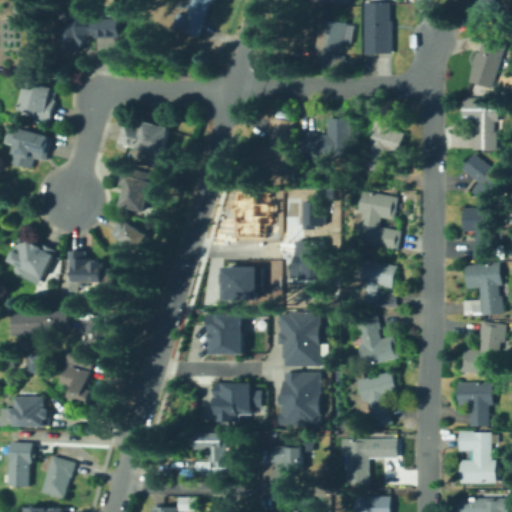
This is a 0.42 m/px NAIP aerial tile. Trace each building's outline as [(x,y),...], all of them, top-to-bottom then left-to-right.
[(203,37),(174,28),(178,12),(189,15),(193,0),(217,0),(216,4),(213,4),(203,37)] [(478,27),(470,9),(478,6),(475,0),(496,0),(504,17),(478,27)] [(393,52),(367,52),(367,1),(393,1),(393,52)] [(74,55),(54,34),(68,22),(68,19),(72,15),(75,15),(76,17),(84,9),(92,18),(121,18),(121,37),(95,37),(74,55)] [(326,57),(315,54),(324,18),(345,23),(346,20),(356,23),(351,42),(344,40),(342,51),(328,48),(326,57)] [(492,87),(468,78),(475,60),(478,51),(479,51),(484,36),(507,44),(492,87)] [(352,68),(345,66),(346,59),(353,60),(352,68)] [(54,120),(21,112),(29,77),(60,84),(57,99),(59,99),(54,120)] [(498,149),(474,149),(474,130),(476,130),(476,121),(464,121),(464,97),(500,97),(499,123),(496,123),(496,131),(498,131),(498,149)] [(289,171),(248,164),(252,141),(270,144),(272,134),(269,134),(272,116),(296,121),(293,138),(291,137),(289,148),(293,149),(289,171)] [(353,157),(330,157),(330,154),(319,154),(319,156),(301,156),(301,131),(319,131),(319,134),(332,134),(332,117),(353,117),(353,157)] [(378,177),(358,171),(364,152),(367,153),(375,124),(382,126),(384,119),(396,122),(394,128),(408,132),(401,157),(387,153),(382,169),(380,168),(378,177)] [(164,153),(120,142),(125,123),(143,127),(145,120),(171,127),(164,153)] [(33,167),(22,164),(22,166),(13,164),(18,145),(6,141),(10,125),(22,128),(23,126),(51,134),(50,140),(52,140),(46,161),(36,158),(33,167)] [(492,205),(474,188),(480,181),(463,166),(476,152),(511,184),(492,205)] [(146,212),(121,205),(127,185),(121,184),(125,165),(154,173),(152,181),(154,182),(146,212)] [(237,190),(258,189),(258,200),(271,200),(272,225),(266,225),(266,236),(233,237),(233,225),(235,225),(235,210),(232,210),(232,197),(238,197),(237,190)] [(398,249),(359,241),(362,225),(357,224),(364,189),(400,197),(396,219),(383,216),(381,226),(402,230),(398,249)] [(302,201),(323,200),(324,223),(315,223),(315,228),(302,228),(302,201)] [(490,261),(479,260),(478,258),(474,258),(474,241),(477,241),(477,230),(464,230),(464,207),(498,207),(498,230),(495,230),(495,254),(498,254),(498,258),(490,258),(490,261)] [(134,262),(113,250),(120,237),(113,232),(122,217),(150,234),(143,246),(147,248),(142,256),(139,254),(134,262)] [(35,281),(24,276),(26,272),(21,274),(17,272),(15,268),(17,264),(10,260),(22,236),(40,245),(42,242),(58,250),(44,277),(38,274),(35,281)] [(294,239),(294,261),(288,261),(288,269),(289,269),(289,276),(331,276),(331,239),(294,239)] [(83,291),(71,291),(71,250),(88,250),(88,257),(92,257),(92,262),(95,262),(95,260),(103,260),(103,262),(107,262),(107,266),(116,266),(116,287),(101,287),(100,283),(83,283),(83,291)] [(398,307),(378,305),(379,300),(377,299),(375,305),(361,302),(366,281),(362,280),(367,258),(399,265),(394,288),(382,285),(381,290),(398,293),(398,307)] [(481,315),(481,313),(465,315),(463,299),(479,298),(480,296),(482,296),(481,286),(469,288),(466,265),(500,261),(503,284),(500,285),(501,294),(504,294),(506,312),(481,315)] [(262,266),(223,265),(222,281),(224,281),(224,288),(220,288),(220,298),(255,299),(255,295),(258,295),(258,290),(262,290),(262,266)] [(284,364),(284,357),(282,357),(282,342),(279,342),(279,331),(280,331),(280,324),(278,324),(279,309),(282,309),(321,310),(321,322),(321,342),(321,364),(284,364)] [(367,366),(361,343),(363,343),(356,314),(377,309),(383,328),(381,329),(383,337),(396,334),(401,357),(367,366)] [(47,336),(15,336),(15,312),(71,311),(71,331),(47,331),(47,336)] [(243,352),(210,352),(210,350),(209,350),(209,329),(208,329),(208,324),(206,324),(206,312),(211,313),(243,313),(243,352)] [(502,376),(461,372),(464,347),(481,349),(483,338),(480,338),(482,319),(507,322),(505,337),(502,337),(500,352),(504,352),(502,376)] [(102,348),(103,324),(126,324),(126,348),(102,348)] [(91,404),(71,399),(72,397),(66,395),(68,386),(61,384),(70,351),(96,358),(89,381),(93,382),(91,388),(95,389),(91,404)] [(9,367),(9,355),(39,355),(39,373),(26,373),(26,367),(9,367)] [(284,370),(284,378),(282,378),(282,392),(279,392),(279,403),(279,410),(278,410),(278,425),(282,425),(321,425),(321,413),(321,393),(321,370),(284,370)] [(377,427),(364,378),(393,370),(397,380),(399,392),(388,395),(396,422),(377,427)] [(215,419),(215,394),(214,394),(215,381),(243,381),(253,381),(252,413),(243,412),(240,412),(240,413),(240,420),(219,420),(217,420),(217,419),(215,419)] [(491,426),(472,426),(472,405),(460,405),(460,382),(496,382),(496,406),(491,406),(491,426)] [(50,426),(16,426),(16,418),(11,418),(11,407),(16,407),(16,395),(46,395),(46,402),(47,408),(50,408),(50,426)] [(212,460),(206,460),(206,453),(200,453),(200,447),(196,447),(196,443),(189,444),(189,436),(196,436),(196,431),(226,431),(226,461),(230,461),(230,473),(215,473),(215,460),(212,460)] [(499,484),(463,483),(463,460),(473,460),(473,451),(461,451),(461,432),(495,432),(494,435),(499,435),(499,443),(495,443),(494,461),(499,461),(499,484)] [(372,457),(372,470),(353,470),(353,457),(347,457),(347,438),(394,437),(395,457),(372,457)] [(27,485),(8,484),(9,440),(31,441),(31,462),(28,462),(27,485)] [(307,469),(285,468),(285,461),(271,461),(271,445),(308,447),(307,469)] [(66,497),(44,491),(55,454),(78,462),(74,476),(73,476),(66,497)] [(212,461),(212,470),(198,471),(198,461),(212,461)] [(296,511),(298,509),(298,503),(303,495),(320,504),(314,511),(296,511)] [(359,511),(359,496),(395,495),(395,511),(359,511)] [(181,511),(180,497),(199,496),(199,510),(181,511)] [(460,511),(460,498),(511,497),(511,511),(460,511)]
